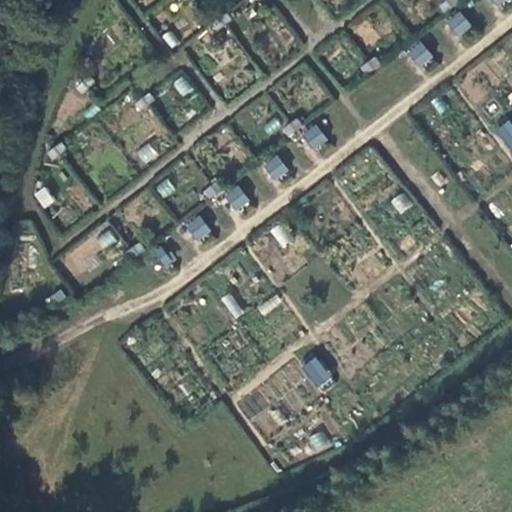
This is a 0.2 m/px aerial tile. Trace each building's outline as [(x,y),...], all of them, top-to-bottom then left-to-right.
[(458,0),(451,0),(442,7),(447,13),(461,3),(458,0)] [(232,19),(227,12),(214,22),(219,29),(232,19)] [(475,27),(462,12),(448,24),(454,31),(462,37),(475,27)] [(435,57),(423,42),(408,54),(414,61),(423,67),(435,57)] [(377,58),(364,68),(369,75),(383,65),(377,58)] [(89,75),(78,87),(84,93),(96,81),(89,75)] [(151,93),(137,103),(142,109),(155,99),(151,93)] [(511,121),(510,119),(495,129),(509,152),(511,150),(511,121)] [(299,120),(286,130),(292,137),(304,126),(299,120)] [(329,141),(319,127),(304,137),(310,145),(317,149),(329,141)] [(63,144),(50,154),(55,160),(69,150),(63,144)] [(290,172),(280,158),(265,168),(271,176),(278,180),(290,172)] [(220,182),(207,192),(213,199),(226,189),(220,182)] [(250,202),(240,188),(226,198),(232,206),(239,211),(250,202)] [(212,232),(202,218),(188,228),(194,236),(201,241),(212,232)] [(142,243),(128,255),(133,261),(147,250),(142,243)] [(173,260),(162,248),(156,253),(166,266),(173,260)] [(57,296),(48,284),(35,294),(45,306),(57,296)] [(68,297),(63,291),(57,296),(62,302),(68,297)] [(316,355),(301,366),(317,389),(333,377),(316,355)]
